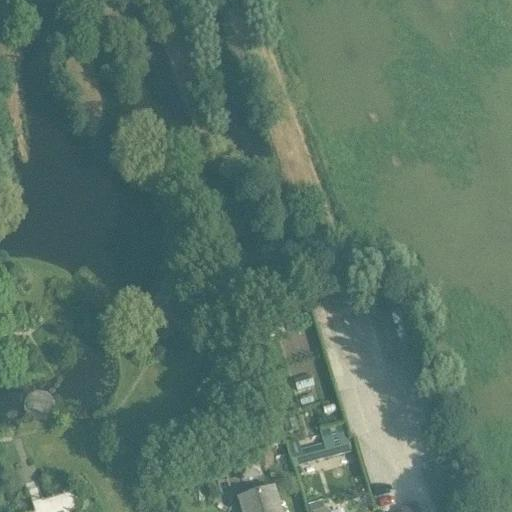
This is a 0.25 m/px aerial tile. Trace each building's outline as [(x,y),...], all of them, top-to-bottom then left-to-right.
[(164,279),(146,318),(181,334),(199,296),(164,279)] [(297,319),(287,322),(291,332),(301,329),(297,319)] [(281,323),(261,330),(265,341),(285,334),(281,323)] [(312,397),(301,401),(303,408),(314,404),(312,397)] [(294,423),(283,426),(287,437),(297,433),(294,423)] [(293,443),(290,444),(299,469),(355,453),(347,427),(323,434),(326,446),(303,452),(300,441),(293,443)] [(255,460),(235,466),(241,486),(261,480),(255,460)] [(436,511),(458,506),(446,463),(424,469),(436,511)] [(281,511),(275,491),(238,502),(241,511),(281,511)] [(327,511),(325,511),(322,503),(309,508),(309,511),(327,511)]
